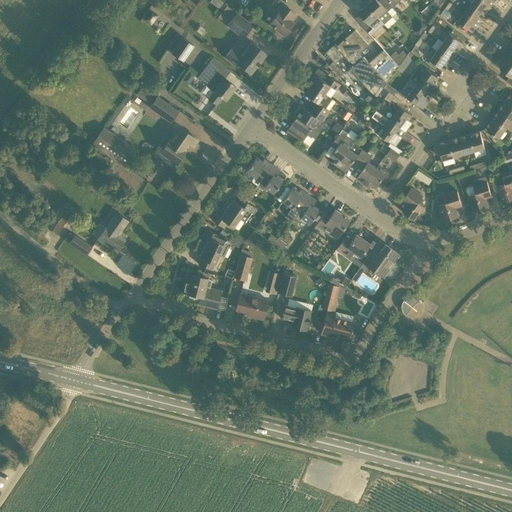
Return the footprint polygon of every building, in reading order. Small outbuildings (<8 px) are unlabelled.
[(219,0),(211,0),(210,2),(219,8),(223,3),(219,0)] [(379,0),(379,1),(377,0),(371,0),(371,1),(369,0),(367,0),(365,2),(364,1),(384,24),(393,16),(388,11),(392,7),(385,0),(379,0)] [(485,14),(491,5),(484,0),(473,0),(471,3),(485,14)] [(371,35),(384,24),(364,1),(364,2),(365,2),(361,6),(363,8),(358,12),(364,18),(359,22),(371,35)] [(449,10),(453,4),(450,2),(445,8),(449,10)] [(223,3),(219,8),(214,14),(222,19),(230,8),(223,3)] [(284,35),(290,27),(288,25),(296,14),(282,3),(276,10),(278,11),(269,24),(284,35)] [(479,23),(485,14),(471,3),(465,12),(479,23)] [(428,5),(421,12),(428,19),(435,13),(428,5)] [(472,32),(479,23),(465,12),(458,21),(472,32)] [(243,38),(252,26),(236,13),(227,25),(243,38)] [(432,34),(437,27),(433,25),(429,31),(432,34)] [(359,53),(368,45),(355,30),(338,46),(336,44),(327,52),(336,62),(345,55),(350,61),(350,60),(355,65),(351,69),(376,98),(399,66),(390,56),(384,49),(369,63),(364,57),(363,58),(359,53)] [(457,52),(464,43),(450,33),(443,42),(457,52)] [(175,52),(186,61),(197,46),(186,38),(175,52)] [(415,45),(419,47),(424,40),(420,38),(415,45)] [(261,61),(266,53),(252,42),(244,53),(242,51),(241,53),(233,46),(224,58),(236,67),(239,64),(250,74),(256,66),(257,67),(261,61)] [(451,61),(457,52),(443,42),(437,51),(451,61)] [(419,48),(419,47),(415,45),(410,51),(419,57),(421,55),(419,48)] [(407,55),(403,51),(399,55),(396,51),(390,56),(399,66),(406,56),(407,55)] [(445,70),(451,61),(437,51),(430,60),(445,70)] [(511,77),(511,62),(507,59),(500,69),(511,77)] [(206,85),(216,71),(207,64),(197,78),(206,85)] [(433,95),(440,85),(436,82),(439,78),(427,69),(423,75),(416,70),(410,78),(417,83),(433,95)] [(224,78),(217,73),(212,79),(219,85),(214,91),(215,91),(209,99),(216,105),(222,97),(225,100),(236,87),(225,78),(224,78)] [(325,81),(314,73),(308,82),(326,94),(331,97),(337,89),(337,90),(341,84),(329,75),(325,81)] [(317,101),(314,106),(328,116),(332,119),(336,114),(334,113),(327,108),(333,99),(331,97),(326,94),(308,82),(310,84),(307,87),(309,89),(306,93),(317,101)] [(417,83),(407,97),(423,109),(430,99),(426,96),(429,92),(433,95),(417,83)] [(171,122),(179,111),(142,85),(136,94),(151,104),(149,107),(171,122)] [(343,87),(340,91),(346,96),(350,92),(343,87)] [(397,110),(390,120),(406,132),(413,122),(409,119),(412,115),(407,111),(397,104),(401,99),(390,91),(385,98),(396,106),(394,108),(397,110)] [(370,94),(365,99),(368,102),(374,98),(370,94)] [(511,119),(511,105),(505,101),(499,109),(511,119)] [(302,106),(296,115),(318,131),(320,132),(326,123),(324,121),(328,116),(314,106),(310,112),(302,106)] [(506,128),(511,120),(511,119),(499,109),(492,118),(506,128)] [(406,132),(390,120),(377,111),(373,116),(386,126),(380,134),(382,136),(380,137),(385,141),(386,139),(390,142),(396,146),(403,136),(399,133),(402,129),(406,132)] [(320,132),(318,131),(296,115),(293,119),(294,121),(287,130),(303,141),(308,135),(312,138),(313,136),(316,138),(320,132)] [(355,115),(352,120),(357,123),(360,119),(355,115)] [(364,128),(367,123),(361,118),(358,123),(364,128)] [(500,137),(506,128),(492,118),(486,127),(500,137)] [(137,149),(123,140),(104,127),(103,127),(92,144),(126,166),(137,149)] [(193,147),(198,140),(178,127),(161,152),(177,163),(185,151),(184,150),(188,143),(193,147)] [(338,166),(350,148),(355,140),(347,135),(348,133),(343,129),(331,145),(336,149),(331,156),(336,159),(335,161),(338,164),(337,165),(338,166)] [(474,151),(485,148),(480,131),(469,134),(474,151)] [(464,154),(474,151),(469,134),(459,137),(464,154)] [(327,137),(321,146),(326,149),(330,144),(331,144),(333,141),(327,137)] [(453,157),(464,154),(459,137),(449,140),(453,157)] [(455,162),(453,157),(449,140),(438,143),(444,166),(455,162)] [(390,142),(388,145),(391,148),(400,154),(402,151),(396,146),(390,142)] [(358,154),(350,148),(338,166),(346,172),(354,161),(359,165),(367,153),(362,149),(358,154)] [(395,161),(400,154),(391,148),(386,155),(395,161)] [(511,150),(503,154),(506,165),(511,163),(511,150)] [(365,185),(377,168),(369,162),(372,156),(367,153),(359,165),(364,168),(356,179),(365,185)] [(262,161),(256,157),(246,171),(255,176),(252,180),(253,182),(257,185),(272,165),(264,159),(262,161)] [(273,193),(283,179),(277,174),(280,170),(272,165),(257,185),(263,189),(264,187),(273,193)] [(487,167),(490,174),(496,172),(494,165),(487,167)] [(376,187),(387,172),(379,166),(377,168),(365,185),(367,183),(370,186),(372,184),(376,187)] [(419,170),(415,175),(420,178),(422,180),(425,174),(424,173),(419,170)] [(502,202),(511,199),(511,173),(502,176),(498,178),(496,180),(496,183),(502,202)] [(491,194),(487,181),(466,188),(474,212),(488,207),(485,196),(491,194)] [(298,191),(292,187),(282,201),(291,207),(285,216),(290,220),(308,195),(300,189),(298,191)] [(415,221),(425,207),(419,202),(423,196),(411,188),(404,198),(409,202),(402,212),(415,221)] [(444,221),(459,216),(455,205),(461,203),(457,191),(444,195),(446,202),(439,205),(444,221)] [(309,223),(319,209),(313,205),(316,200),(308,195),(290,220),(296,223),(300,217),(309,223)] [(257,209),(241,198),(237,203),(232,199),(225,209),(240,218),(245,222),(251,213),(253,214),(257,209)] [(57,234),(62,226),(71,214),(60,206),(46,227),(57,234)] [(240,218),(225,209),(219,217),(215,214),(211,219),(223,228),(227,223),(233,227),(240,218)] [(349,219),(335,209),(329,217),(324,213),(316,225),(335,239),(349,219)] [(118,235),(128,221),(116,213),(106,227),(98,238),(117,252),(125,240),(118,235)] [(224,257),(230,244),(225,242),(226,239),(206,229),(203,235),(208,237),(203,247),(219,254),(224,257)] [(247,242),(254,247),(261,236),(254,232),(247,242)] [(86,255),(91,247),(73,234),(72,234),(68,241),(67,242),(86,255)] [(270,234),(266,239),(273,244),(277,238),(270,234)] [(280,234),(277,238),(285,244),(289,240),(280,234)] [(369,243),(356,234),(351,242),(344,237),(336,249),(349,258),(353,252),(360,258),(356,264),(360,266),(363,263),(371,252),(366,248),(369,243)] [(281,250),(285,244),(277,238),(273,244),(281,250)] [(371,252),(363,263),(366,264),(384,277),(400,255),(385,244),(377,256),(371,252)] [(211,270),(219,254),(203,247),(199,257),(201,258),(198,264),(211,270)] [(246,281),(252,258),(241,254),(234,278),(246,281)] [(314,262),(313,265),(314,268),(318,269),(320,268),(322,265),(320,262),(317,261),(314,262)] [(217,309),(221,291),(210,288),(211,280),(207,279),(208,278),(186,273),(181,291),(200,296),(198,304),(217,309)] [(291,296),(296,277),(283,273),(278,292),(291,296)] [(322,276),(316,280),(319,286),(326,282),(322,276)] [(336,299),(339,286),(328,284),(325,296),(322,308),(334,312),(338,299),(336,299)] [(362,295),(351,289),(350,292),(351,294),(358,298),(361,298),(362,295)] [(263,319),(268,300),(240,293),(236,309),(253,314),(252,317),(263,319)] [(422,302),(421,300),(418,298),(416,296),(412,296),(409,296),(406,298),(403,301),(402,305),(402,309),(404,312),(406,315),(412,306),(420,300),(421,301),(421,302),(422,302)] [(295,308),(285,306),(281,319),(289,321),(290,318),(293,319),(291,326),(306,330),(311,311),(296,307),(295,308)] [(353,322),(334,317),(335,314),(326,312),(321,334),(322,334),(322,333),(324,325),(331,327),(330,333),(349,338),(353,322)] [(64,356),(69,339),(29,328),(24,345),(64,356)]
